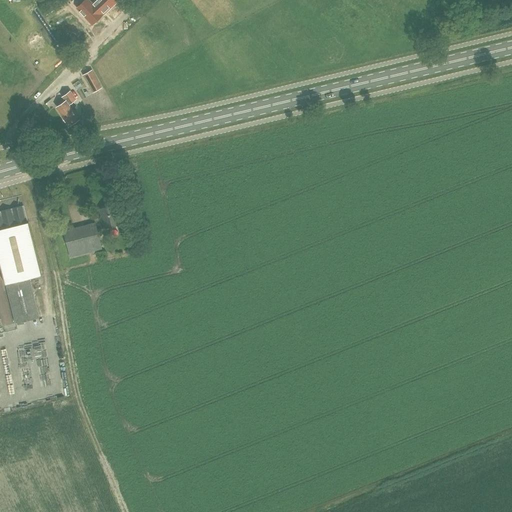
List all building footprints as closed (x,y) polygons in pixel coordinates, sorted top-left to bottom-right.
[(102,15),(116,2),(114,0),(96,0),(92,5),(87,0),(85,0),(77,8),(92,25),(102,16),(102,15)] [(102,88),(92,69),(83,74),(93,93),(102,88)] [(56,105),(59,108),(69,124),(78,118),(69,104),(76,100),(70,92),(63,96),(65,99),(56,105)] [(115,205),(100,209),(104,228),(120,224),(115,205)] [(23,206),(0,211),(0,263),(5,284),(6,284),(16,323),(40,317),(30,278),(42,275),(29,222),(27,222),(23,206)] [(102,249),(95,223),(64,231),(71,257),(102,249)]
